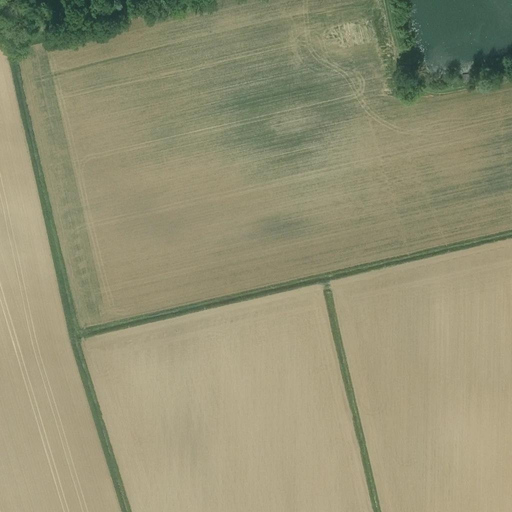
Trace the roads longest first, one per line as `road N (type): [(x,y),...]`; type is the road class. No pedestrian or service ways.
road 1 (unclassified): [(13,192),(511,71)]
road 2 (unclassified): [(106,511),(13,192)]
